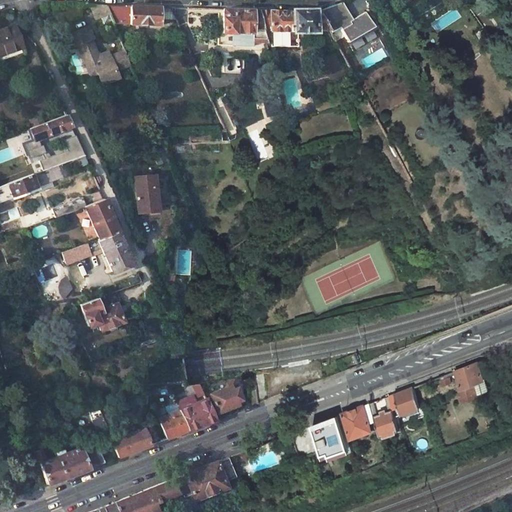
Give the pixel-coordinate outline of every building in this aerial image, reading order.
[(351,19),(341,1),(329,6),(317,10),(327,27),(329,31),(338,27),(346,41),(374,26),(364,12),(351,19)] [(95,4),(89,3),(95,18),(100,16),(95,4)] [(105,4),(95,4),(100,16),(108,12),(105,4)] [(133,5),(105,4),(108,12),(112,20),(113,23),(158,25),(159,6),(133,5)] [(187,22),(188,7),(169,6),(178,26),(187,22)] [(217,8),(216,38),(250,40),(250,41),(265,42),(263,34),(258,10),(217,8)] [(269,32),(312,30),(312,27),(327,27),(317,10),(285,10),(258,10),(263,34),(269,34),(269,32)] [(103,24),(112,20),(108,12),(100,16),(103,24)] [(13,23),(0,28),(0,53),(21,46),(13,23)] [(74,46),(85,70),(93,67),(96,75),(100,84),(117,77),(115,71),(129,65),(123,50),(108,56),(109,59),(101,62),(99,58),(91,40),(93,39),(88,28),(76,33),(80,43),(74,46)] [(80,43),(76,33),(66,38),(70,48),(74,46),(80,43)] [(93,67),(85,70),(88,78),(96,75),(93,67)] [(262,96),(266,116),(281,113),(278,94),(262,96)] [(367,102),(359,104),(361,115),(368,114),(374,113),(367,102)] [(28,129),(33,141),(70,127),(65,114),(28,129)] [(56,152),(33,161),(37,172),(64,162),(83,155),(79,146),(57,154),(56,152)] [(37,172),(2,185),(4,188),(7,187),(11,199),(37,189),(37,187),(69,175),(64,162),(37,172)] [(155,176),(133,177),(135,213),(153,212),(152,189),(156,188),(155,176)] [(11,199),(7,187),(4,188),(2,185),(0,185),(0,194),(3,204),(12,201),(11,199)] [(81,197),(50,208),(53,216),(83,206),(84,205),(81,197)] [(83,206),(97,238),(117,231),(110,216),(103,199),(84,205),(83,206)] [(96,239),(110,271),(130,262),(122,243),(117,231),(97,238),(96,239)] [(59,252),(64,263),(88,255),(84,243),(59,252)] [(168,274),(165,282),(174,284),(176,276),(168,274)] [(56,286),(64,298),(76,291),(67,278),(56,286)] [(74,295),(77,301),(94,294),(91,288),(74,295)] [(95,303),(93,297),(76,304),(85,326),(95,322),(98,331),(106,327),(105,326),(113,323),(113,324),(121,321),(119,315),(121,314),(119,309),(116,310),(113,302),(103,306),(101,301),(95,303)] [(229,322),(210,334),(213,339),(232,327),(229,322)] [(455,369),(461,386),(459,387),(464,400),(479,394),(478,392),(487,389),(476,361),(455,369)] [(445,373),(438,376),(442,385),(449,382),(445,373)] [(231,378),(224,381),(226,387),(228,386),(230,389),(234,387),(231,378)] [(198,384),(193,385),(200,400),(205,399),(198,384)] [(152,393),(149,386),(144,386),(148,395),(152,393)] [(226,387),(208,394),(215,412),(228,407),(236,404),(235,401),(239,399),(234,387),(230,389),(228,386),(226,387)] [(412,386),(389,395),(394,409),(399,407),(401,410),(418,403),(412,386)] [(389,408),(378,413),(373,401),(370,402),(381,433),(399,426),(394,409),(389,395),(385,396),(389,408)] [(200,400),(178,409),(186,429),(201,424),(213,419),(205,399),(200,400)] [(94,402),(84,406),(94,431),(104,428),(104,427),(94,402)] [(342,412),(351,437),(373,429),(370,421),(375,420),(369,402),(342,412)] [(186,429),(178,409),(156,417),(164,438),(176,433),(186,429)] [(350,449),(336,415),(311,424),(325,459),(350,449)] [(112,440),(110,441),(111,444),(116,457),(133,450),(148,444),(142,429),(112,440)] [(75,441),(73,435),(33,450),(45,484),(72,473),(116,457),(111,444),(101,447),(92,451),(82,455),(81,451),(79,447),(62,453),(61,449),(54,452),(55,456),(44,460),(42,454),(75,441)] [(99,441),(101,447),(111,444),(110,441),(108,437),(99,441)] [(182,475),(191,499),(192,499),(223,487),(221,482),(233,477),(226,458),(182,475)] [(192,499),(191,499),(182,475),(170,480),(181,505),(183,511),(189,511),(196,510),(192,499)] [(163,511),(181,505),(170,480),(112,502),(115,511),(163,511)] [(115,511),(112,502),(85,511),(115,511)]
